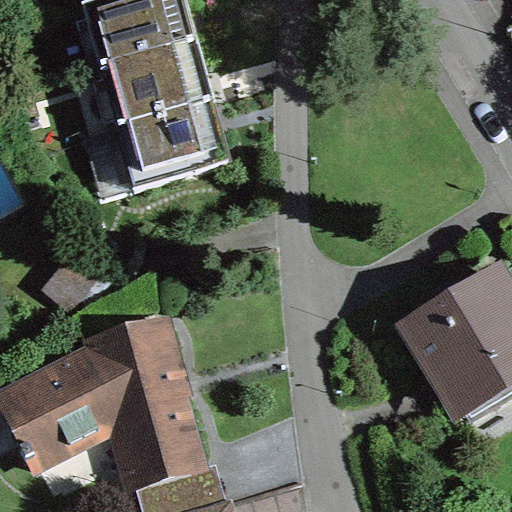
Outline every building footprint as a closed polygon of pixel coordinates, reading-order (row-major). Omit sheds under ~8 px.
[(84,0),(80,1),(98,63),(108,60),(197,35),(187,0),(84,0)] [(197,35),(108,60),(125,120),(215,96),(197,35)] [(125,120),(84,132),(101,195),(232,159),(215,96),(125,120)] [(511,299),(498,276),(461,299),(456,290),(453,286),(442,292),(430,300),(438,313),(407,331),(454,410),(462,405),(472,422),(511,397),(511,299)] [(202,467),(201,467),(171,358),(163,331),(169,329),(167,324),(89,346),(91,353),(0,399),(0,402),(25,451),(21,452),(26,462),(30,460),(35,472),(40,469),(39,466),(114,428),(132,491),(136,490),(204,471),(202,467)] [(230,511),(228,503),(197,511),(230,511)]
